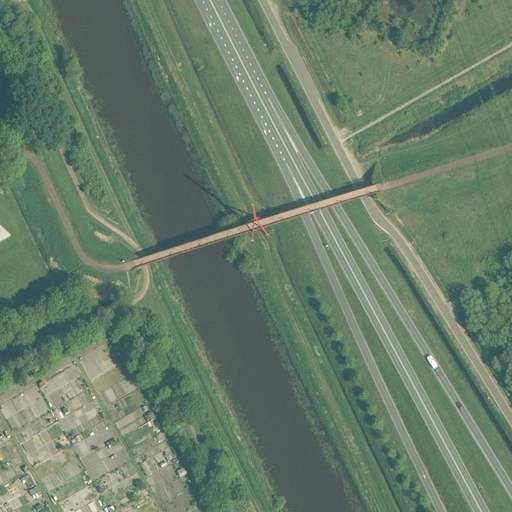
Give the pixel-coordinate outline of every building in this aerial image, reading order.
[(131,403),(138,399),(137,393),(135,389),(133,377),(125,378),(124,369),(123,367),(116,368),(111,371),(111,374),(106,377),(110,382),(114,379),(115,382),(117,386),(114,388),(111,388),(112,390),(113,399),(114,399),(121,394),(123,398),(124,400),(126,404),(131,403)] [(135,457),(156,449),(153,441),(132,449),(135,457)] [(112,486),(136,474),(124,453),(108,462),(111,468),(117,464),(120,469),(113,473),(107,476),(112,486)] [(154,474),(159,486),(175,480),(170,468),(154,474)] [(0,490),(19,482),(14,471),(0,477),(0,490)] [(99,511),(97,502),(81,506),(82,511),(99,511)]
